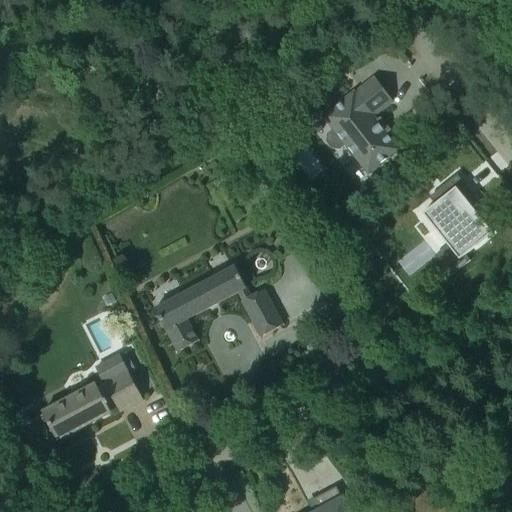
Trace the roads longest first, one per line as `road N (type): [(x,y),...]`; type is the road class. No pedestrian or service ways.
road 1 (residential): [(511,299),(117,511)]
road 2 (residential): [(511,157),(425,44),(422,0)]
